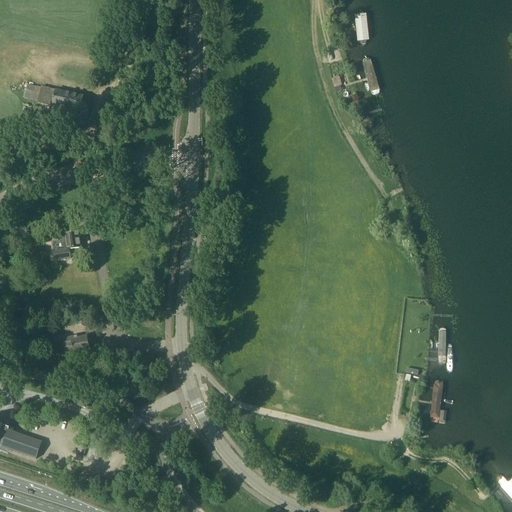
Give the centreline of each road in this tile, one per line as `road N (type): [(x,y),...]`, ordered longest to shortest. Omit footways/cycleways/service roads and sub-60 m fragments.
road 1 (unclassified): [(193,158),(180,314),(189,388),(235,465),(302,511)]
road 2 (unclassified): [(0,200),(88,169),(193,158)]
road 3 (unknown): [(133,53),(100,118),(0,148)]
road 4 (unclassified): [(192,0),(193,158)]
